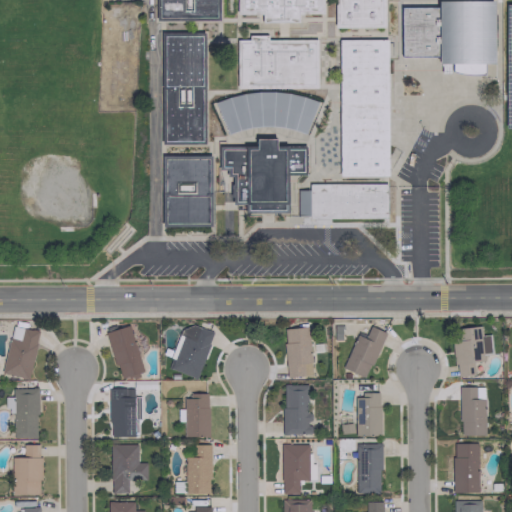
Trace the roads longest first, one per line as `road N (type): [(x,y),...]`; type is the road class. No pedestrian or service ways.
road 1 (tertiary): [(0,299),(511,296)]
road 2 (residential): [(243,366),(246,511)]
road 3 (residential): [(72,366),(72,511)]
road 4 (residential): [(415,366),(415,511)]
